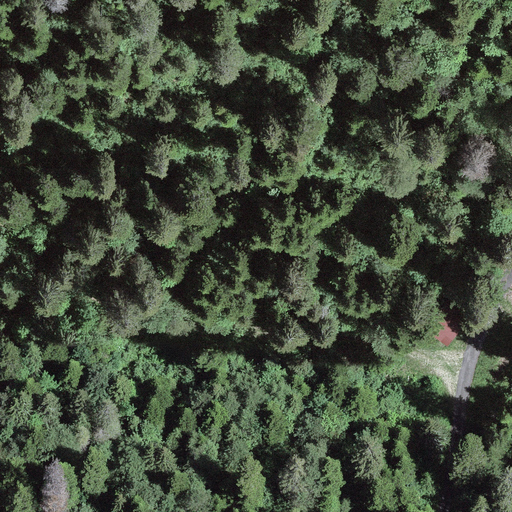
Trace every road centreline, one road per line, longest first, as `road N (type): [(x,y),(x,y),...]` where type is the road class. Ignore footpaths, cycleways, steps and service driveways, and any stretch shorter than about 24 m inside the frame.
road 1 (track): [(0,218),(131,317),(383,342),(464,366)]
road 2 (track): [(444,511),(458,460),(464,366),(511,268)]
